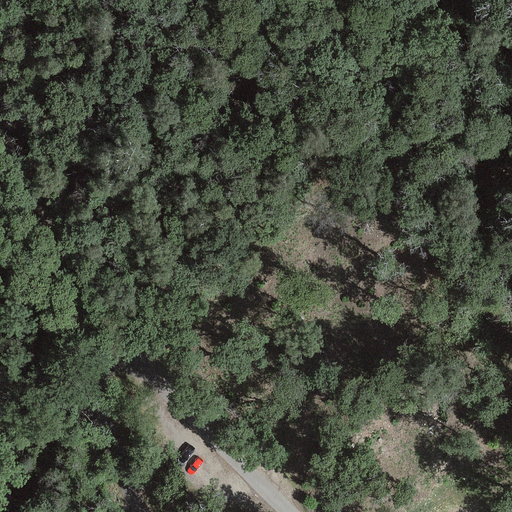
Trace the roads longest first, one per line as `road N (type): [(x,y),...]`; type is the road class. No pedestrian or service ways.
road 1 (tertiary): [(86,365),(50,236),(0,105)]
road 2 (unclassified): [(288,511),(241,457),(130,359),(86,365)]
road 3 (tertiary): [(134,511),(86,365)]
